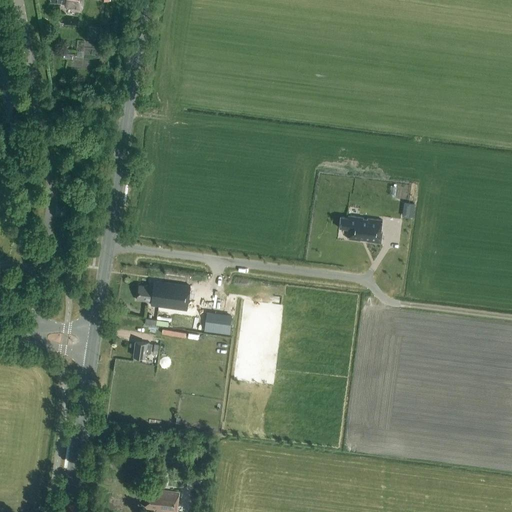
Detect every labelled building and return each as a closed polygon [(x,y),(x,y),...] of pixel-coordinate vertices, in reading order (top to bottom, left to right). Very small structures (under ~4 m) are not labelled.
[(82,9),(83,0),(51,0),(52,2),(65,4),(65,7),(82,9)] [(89,26),(88,36),(91,36),(91,38),(100,39),(101,27),(89,26)] [(340,216),(338,227),(349,229),(348,239),(381,243),(382,231),(381,231),(382,220),(348,215),(347,217),(340,216)] [(187,310),(191,286),(163,282),(163,283),(159,283),(159,281),(155,281),(154,287),(140,285),(138,300),(152,302),(151,305),(187,310)] [(225,288),(224,297),(238,298),(239,289),(225,288)] [(231,315),(207,312),(206,320),(230,323),(231,315)] [(151,354),(152,344),(147,343),(136,341),(134,356),(145,357),(146,353),(151,354)] [(260,353),(260,358),(268,360),(270,345),(254,343),(252,352),(260,353)] [(297,406),(306,380),(280,372),(271,397),(297,406)] [(176,511),(179,492),(159,490),(158,491),(153,490),(153,492),(146,491),(145,507),(157,509),(156,511),(176,511)]
